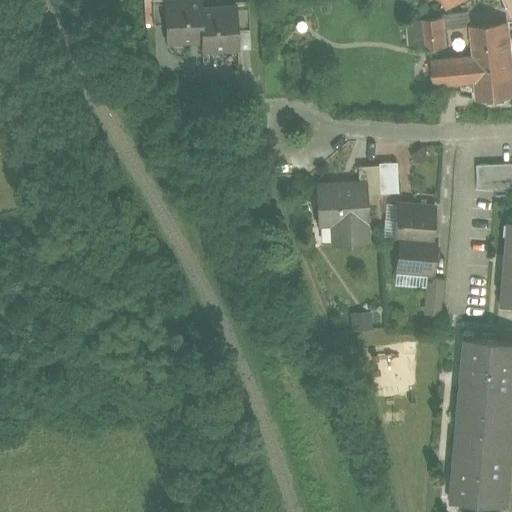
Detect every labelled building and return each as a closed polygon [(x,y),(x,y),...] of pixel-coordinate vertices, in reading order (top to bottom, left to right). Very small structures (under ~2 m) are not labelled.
[(149,0),(150,26),(164,25),(163,0),(149,0)] [(198,0),(163,0),(164,25),(165,47),(200,45),(199,5),(198,0)] [(439,0),(444,8),(461,0),(439,0)] [(236,3),(237,28),(248,28),(247,2),(236,3)] [(199,5),(200,45),(201,52),(238,51),(237,28),(236,3),(199,5)] [(468,27),(468,24),(467,11),(441,14),(441,17),(443,30),(468,27)] [(443,30),(441,17),(405,21),(409,53),(445,49),(443,30)] [(511,97),(511,80),(506,20),(468,24),(468,27),(471,54),(430,58),(433,88),(474,84),(476,101),(511,97)] [(376,165),(377,193),(396,193),(395,161),(376,161),(376,165)] [(511,161),(474,162),(474,186),(511,186),(511,161)] [(365,178),(365,194),(377,193),(376,165),(355,165),(355,179),(365,178)] [(355,179),(313,180),(314,226),(327,226),(327,244),(366,243),(365,194),(365,178),(355,179)] [(432,232),(434,201),(394,200),(393,236),(395,236),(393,274),(423,276),(433,276),(435,232),(432,232)] [(511,214),(507,214),(500,300),(511,300),(511,214)] [(433,276),(423,276),(421,313),(439,314),(441,276),(433,276)] [(334,320),(335,335),(381,331),(379,316),(334,320)] [(511,335),(463,332),(451,501),(511,505),(511,335)]
